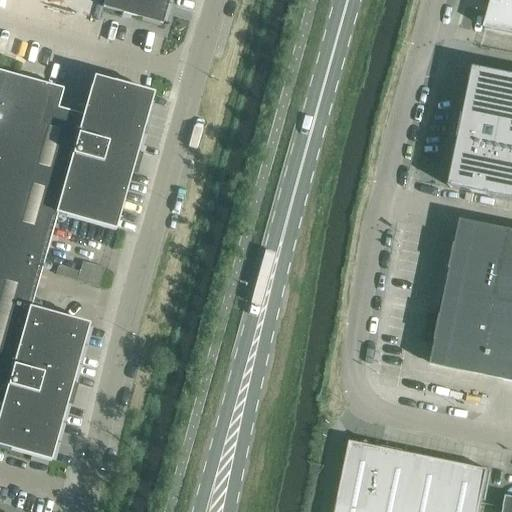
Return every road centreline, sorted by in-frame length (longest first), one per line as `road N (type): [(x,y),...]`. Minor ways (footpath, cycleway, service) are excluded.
road 1 (unclassified): [(511,439),(370,409),(352,381),(381,203),(438,0)]
road 2 (unclassified): [(90,500),(197,79)]
road 3 (primary): [(314,115),(196,511)]
road 4 (primary): [(229,511),(314,115)]
road 5 (unclassified): [(197,79),(0,25)]
